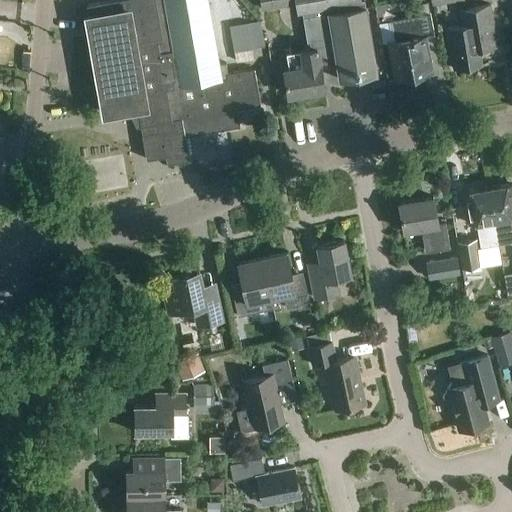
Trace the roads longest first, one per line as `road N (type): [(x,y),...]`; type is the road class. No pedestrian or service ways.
road 1 (unclassified): [(22,245),(93,238),(196,211),(360,150)]
road 2 (residential): [(411,432),(360,150)]
road 3 (unclassified): [(21,511),(22,245)]
road 4 (unclassified): [(22,245),(44,0)]
road 5 (unclassified): [(360,150),(511,124)]
